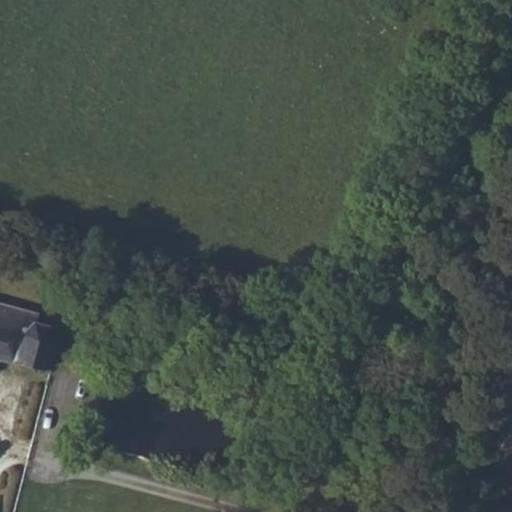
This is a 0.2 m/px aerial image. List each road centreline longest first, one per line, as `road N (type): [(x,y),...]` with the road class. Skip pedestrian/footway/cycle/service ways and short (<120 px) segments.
road 1 (unclassified): [(390,511),(511,267)]
road 2 (track): [(229,511),(54,464)]
